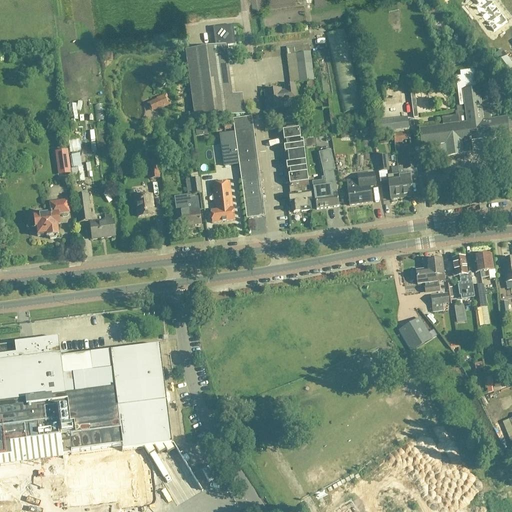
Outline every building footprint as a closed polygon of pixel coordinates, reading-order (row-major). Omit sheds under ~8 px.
[(262,0),(251,0),(253,11),(264,9),(262,0)] [(506,23),(485,0),(474,0),(471,3),(475,8),(472,11),(493,35),(506,23)] [(235,117),(233,107),(226,47),(236,46),(234,32),(233,26),(213,29),(216,48),(186,52),(195,122),(235,117)] [(309,54),(308,46),(285,49),(286,57),(295,56),(298,84),(306,83),(306,91),(314,90),(313,82),(309,54)] [(511,72),(511,65),(505,57),(494,66),(503,79),(511,72)] [(455,108),(457,117),(441,119),(442,128),(435,129),(435,128),(434,128),(434,129),(419,131),(419,130),(421,148),(422,148),(421,147),(436,146),(438,157),(437,157),(446,156),(446,159),(462,157),(462,155),(471,154),(471,153),(470,153),(469,143),(470,143),(470,142),(484,140),(484,141),(484,140),(492,139),(492,140),(493,140),(493,139),(508,137),(508,138),(506,119),(505,119),(505,120),(490,122),(490,117),(494,117),(492,102),(480,103),(478,90),(476,90),(474,71),(459,73),(460,78),(455,78),(459,107),(455,108)] [(285,93),(281,93),(281,90),(264,93),(267,113),(283,110),(282,103),(296,101),(294,86),(284,87),(285,93)] [(166,96),(147,105),(150,113),(170,104),(166,96)] [(238,164),(239,168),(246,220),(265,218),(251,118),(232,121),(234,132),(237,151),(238,164)] [(408,130),(407,124),(406,118),(373,122),(375,135),(408,130)] [(302,213),(301,212),(310,211),(309,203),(311,203),(310,194),(309,194),(302,142),(300,143),(298,128),(282,130),(290,197),(289,197),(290,206),(292,205),(293,214),(302,213)] [(234,132),(219,134),(224,166),(238,164),(237,151),(234,132)] [(394,135),(395,145),(402,144),(402,142),(409,141),(408,133),(394,135)] [(406,171),(409,171),(414,170),(412,150),(403,152),(406,171)] [(61,160),(63,176),(70,175),(67,151),(55,153),(56,161),(61,160)] [(318,155),(322,174),(333,171),(329,153),(318,155)] [(72,170),(74,184),(84,183),(81,155),(73,156),(75,170),(72,170)] [(377,170),(380,170),(380,173),(388,172),(386,157),(378,158),(377,158),(376,158),(377,170)] [(157,164),(148,165),(150,181),(159,179),(157,164)] [(390,200),(401,198),(398,176),(397,169),(391,170),(392,177),(387,177),(390,200)] [(397,169),(398,176),(401,198),(412,197),(409,174),(402,175),(401,169),(397,169)] [(322,183),(315,184),(316,190),(313,190),(316,211),(338,208),(335,182),(334,182),(333,172),(324,174),(324,179),(322,180),(322,183)] [(358,181),(346,182),(347,190),(349,207),(371,204),(369,188),(375,187),(373,175),(357,177),(358,181)] [(199,180),(191,181),(193,195),(201,194),(199,180)] [(212,185),(213,197),(215,212),(210,212),(212,225),(235,222),(233,209),(232,210),(229,183),(212,185)] [(88,196),(75,198),(78,224),(91,222),(88,196)] [(136,206),(138,218),(153,216),(152,204),(153,204),(152,197),(134,199),(135,206),(136,206)] [(181,217),(182,229),(201,227),(199,212),(197,200),(187,201),(187,198),(186,198),(187,203),(175,205),(177,218),(181,217)] [(68,215),(69,215),(67,202),(50,205),(51,213),(42,214),(42,218),(33,219),(34,220),(30,221),(31,229),(35,228),(35,231),(36,231),(37,238),(46,237),(46,240),(47,239),(49,241),(55,240),(56,238),(58,238),(57,228),(60,227),(58,216),(61,216),(62,218),(67,218),(68,215)] [(90,224),(92,241),(115,238),(112,216),(104,217),(105,222),(90,224)] [(480,280),(488,278),(487,272),(492,272),(490,256),(472,258),(474,274),(479,274),(480,280)] [(469,275),(466,275),(464,259),(451,261),(453,269),(451,269),(452,278),(460,277),(461,285),(458,285),(459,296),(472,294),(469,275)] [(502,263),(505,284),(511,282),(511,259),(504,261),(504,262),(502,263)] [(437,284),(438,284),(444,283),(441,261),(425,263),(426,271),(426,272),(430,271),(430,272),(434,272),(435,277),(437,277),(437,284)] [(439,293),(438,284),(437,284),(437,277),(435,277),(434,272),(430,272),(430,271),(426,272),(426,271),(415,273),(417,286),(432,284),(432,287),(424,288),(425,295),(439,293)] [(476,309),(483,308),(480,287),(473,288),(476,309)] [(443,313),(442,306),(448,305),(447,296),(430,298),(432,314),(443,313)] [(503,316),(508,315),(506,303),(499,304),(500,316),(503,316)] [(455,319),(463,317),(461,307),(453,309),(455,319)] [(485,308),(481,309),(476,310),(478,328),(488,326),(485,308)] [(503,316),(500,316),(502,326),(509,325),(508,315),(503,316)] [(431,341),(419,320),(398,332),(411,353),(431,341)] [(0,511),(152,511),(146,461),(139,449),(172,445),(161,358),(159,347),(92,355),(83,357),(61,359),(60,356),(60,357),(58,340),(0,347),(0,511)] [(155,451),(150,454),(164,477),(169,475),(155,451)]
